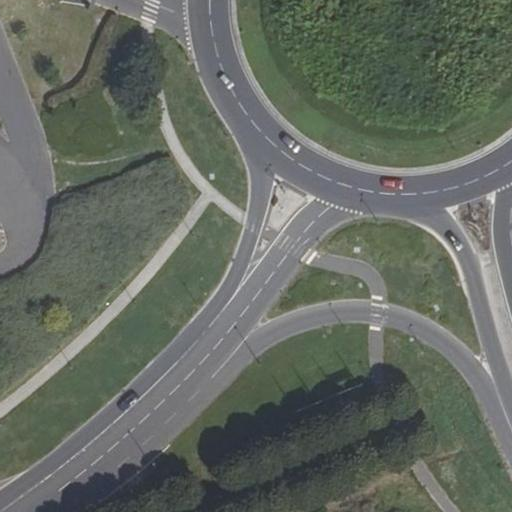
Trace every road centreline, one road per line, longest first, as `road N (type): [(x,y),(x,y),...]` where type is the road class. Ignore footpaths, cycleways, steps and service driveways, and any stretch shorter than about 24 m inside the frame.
road 1 (unclassified): [(265,140),(264,195),(238,275),(101,424),(0,511)]
road 2 (unclassified): [(155,410),(289,323),(344,311),(403,320),(461,357),(511,448)]
road 3 (unclassified): [(155,410),(313,221),(364,192)]
road 4 (primary): [(419,195),(468,262),(511,409)]
road 5 (unclassified): [(2,511),(88,467),(155,410)]
road 6 (unknown): [(173,145),(16,225)]
road 7 (primary): [(209,0),(210,36),(229,92),(265,140)]
